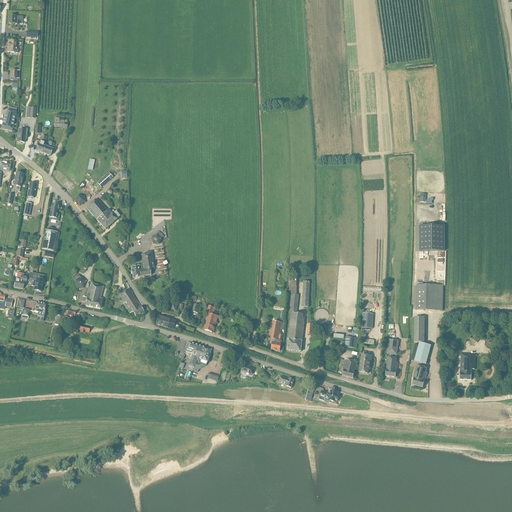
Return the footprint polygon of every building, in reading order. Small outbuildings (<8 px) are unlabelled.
[(9,24),(23,24),(23,17),(15,16),(9,16),(9,24)] [(8,41),(7,52),(17,53),(18,49),(17,49),(17,42),(8,41)] [(28,108),(27,113),(30,113),(30,118),(35,119),(36,109),(28,108)] [(5,115),(1,129),(12,132),(16,113),(8,111),(7,116),(5,115)] [(54,118),(54,128),(67,129),(67,123),(67,120),(59,120),(59,118),(54,118)] [(27,135),(27,130),(23,129),(23,131),(19,130),(17,143),(18,143),(21,144),(21,143),(24,143),(25,135),(27,135)] [(40,152),(43,154),(46,147),(43,146),(47,137),(42,136),(39,145),(38,144),(36,151),(37,151),(38,152),(39,153),(40,152)] [(48,148),(46,147),(43,154),(47,155),(47,156),(49,156),(51,156),(53,150),(52,150),(54,144),(50,142),(48,148)] [(0,177),(1,171),(9,172),(10,164),(5,164),(5,163),(2,162),(2,163),(1,163),(1,166),(0,165),(0,177)] [(14,186),(16,187),(15,192),(20,192),(21,187),(23,174),(16,172),(14,186)] [(113,178),(108,173),(97,183),(101,188),(113,178)] [(30,183),(27,197),(34,199),(36,185),(30,183)] [(430,200),(427,200),(428,194),(421,194),(421,203),(434,203),(434,198),(430,198),(430,200)] [(75,201),(79,206),(85,203),(84,197),(78,196),(75,201)] [(100,224),(105,230),(117,219),(120,217),(116,211),(114,212),(113,210),(111,212),(109,210),(108,210),(98,199),(96,202),(95,200),(88,206),(86,208),(97,220),(97,221),(100,224)] [(23,215),(29,217),(32,204),(25,203),(23,215)] [(59,205),(58,205),(58,204),(56,204),(55,205),(52,204),(49,218),(57,219),(59,205)] [(419,226),(419,253),(445,253),(445,226),(419,226)] [(45,230),(41,250),(56,253),(59,233),(45,230)] [(156,235),(150,238),(151,245),(158,246),(161,239),(165,237),(158,231),(156,235)] [(24,250),(17,249),(16,257),(23,258),(24,250)] [(141,259),(142,269),(143,271),(139,271),(140,278),(150,276),(149,269),(151,269),(150,264),(153,263),(151,252),(145,253),(146,254),(146,258),(141,259)] [(87,267),(88,266),(90,263),(85,261),(83,264),(81,268),(79,271),(84,273),(85,270),(87,267)] [(131,268),(133,279),(140,278),(139,271),(143,271),(142,269),(142,270),(141,265),(138,265),(139,266),(131,268)] [(22,274),(19,288),(23,289),(24,283),(26,283),(26,281),(31,282),(31,286),(34,287),(37,275),(32,274),(32,276),(29,275),(24,274),(23,274),(22,274)] [(44,277),(37,275),(34,291),(41,292),(44,277)] [(86,282),(81,278),(79,275),(73,279),(74,281),(77,288),(83,288),(86,282)] [(308,308),(310,282),(303,282),(302,308),(308,308)] [(92,300),(91,307),(100,309),(102,299),(101,298),(103,287),(91,284),(90,288),(89,288),(87,295),(91,296),(90,300),(92,300)] [(416,285),(416,311),(443,311),(443,286),(416,285)] [(135,317),(144,312),(129,289),(118,296),(130,314),(132,312),(135,317)] [(291,292),(291,295),(289,312),(297,312),(298,295),(296,295),(296,292),(291,292)] [(5,295),(0,294),(0,305),(5,307),(11,308),(12,300),(6,299),(4,299),(5,295)] [(84,306),(91,307),(92,300),(90,300),(91,296),(87,295),(86,298),(83,298),(81,302),(85,303),(84,306)] [(34,312),(38,313),(37,316),(38,317),(43,318),(44,317),(45,314),(46,311),(44,310),(46,305),(36,302),(35,309),(34,312)] [(169,309),(175,311),(177,304),(171,302),(169,309)] [(193,312),(197,313),(199,314),(202,304),(197,303),(197,305),(194,305),(193,312)] [(206,314),(208,315),(208,314),(212,315),(213,311),(215,311),(216,309),(208,306),(206,314)] [(21,319),(28,320),(30,311),(23,309),(21,319)] [(63,317),(62,317),(63,311),(57,309),(54,325),(61,326),(63,317)] [(74,319),(73,320),(75,321),(74,325),(73,325),(73,328),(74,328),(73,333),(77,334),(78,329),(81,330),(80,333),(84,334),(85,331),(89,332),(90,328),(82,326),(82,327),(79,326),(82,315),(75,314),(76,311),(67,309),(66,314),(64,314),(63,317),(65,318),(65,319),(68,319),(68,318),(69,319),(69,318),(74,319)] [(212,315),(208,314),(208,315),(203,330),(213,332),(218,317),(212,315)] [(291,314),(287,351),(301,352),(304,319),(302,319),(303,315),(291,314)] [(362,329),(372,329),(373,314),(363,314),(362,329)] [(156,324),(161,326),(163,327),(167,328),(169,320),(165,318),(159,316),(156,324)] [(426,343),(427,318),(415,317),(414,342),(426,343)] [(169,320),(167,328),(173,330),(176,322),(169,320)] [(273,339),(271,350),(280,352),(283,336),(281,335),(281,334),(280,334),(282,323),(274,322),(270,339),(273,339)] [(345,347),(348,348),(357,349),(358,339),(346,337),(345,347)] [(392,354),(396,355),(397,352),(398,342),(388,341),(387,354),(392,354)] [(190,344),(188,343),(186,347),(184,352),(192,354),(191,357),(188,366),(189,367),(195,368),(196,365),(197,360),(199,361),(201,355),(202,352),(194,349),(195,345),(190,344)] [(426,345),(420,343),(419,343),(418,347),(415,346),(413,354),(416,355),(414,361),(426,364),(431,346),(426,345)] [(202,352),(201,355),(203,355),(205,349),(195,345),(194,349),(202,352)] [(201,355),(199,361),(197,360),(196,365),(196,366),(199,367),(200,366),(201,363),(207,365),(207,362),(212,350),(206,348),(206,349),(205,349),(203,355),(201,355)] [(460,373),(460,380),(471,381),(472,370),(475,370),(475,356),(474,356),(467,356),(467,354),(461,354),(460,373)] [(362,355),(359,372),(368,374),(368,370),(370,370),(372,356),(362,355)] [(397,359),(387,358),(385,370),(386,370),(385,376),(396,378),(398,363),(396,363),(397,359)] [(344,371),(342,376),(353,379),(357,363),(345,360),(342,370),(344,371)] [(252,368),(245,366),(243,371),(250,374),(252,368)] [(425,369),(416,367),(413,378),(414,378),(412,385),(423,388),(425,381),(427,373),(425,373),(426,369),(425,369)] [(220,376),(212,374),(210,379),(218,382),(220,376)] [(291,388),(294,380),(282,376),(281,378),(279,377),(277,383),(291,388)] [(319,400),(324,402),(325,399),(330,401),(335,402),(335,401),(337,402),(339,396),(337,395),(338,393),(331,391),(331,393),(328,392),(327,393),(321,392),(320,397),(319,400)]
